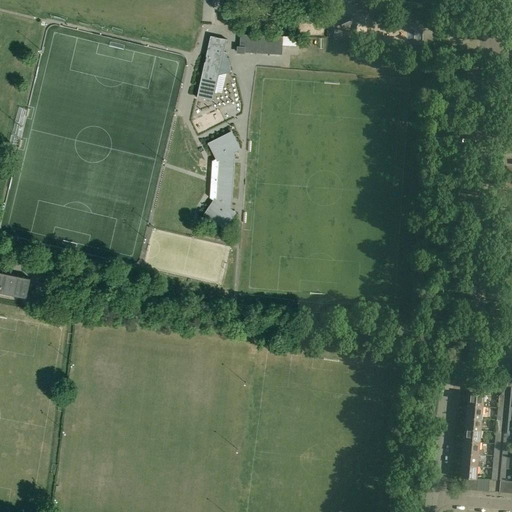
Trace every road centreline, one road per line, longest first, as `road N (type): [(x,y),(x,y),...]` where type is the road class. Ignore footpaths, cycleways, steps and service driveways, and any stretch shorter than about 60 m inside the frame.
road 1 (track): [(455,45),(465,157),(423,352),(446,384)]
road 2 (residential): [(474,367),(485,162)]
road 3 (track): [(427,364),(415,388),(405,511)]
road 4 (residential): [(433,498),(446,384),(474,367)]
